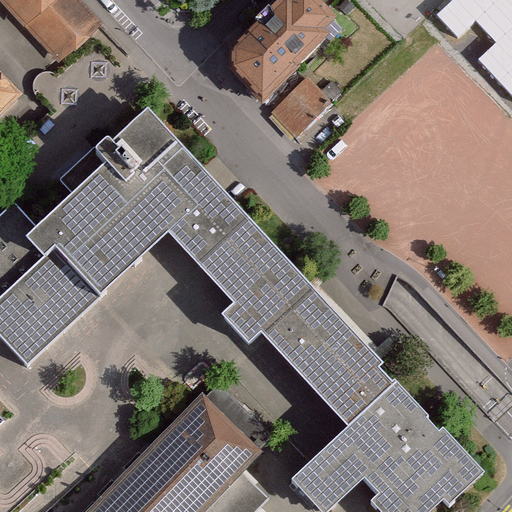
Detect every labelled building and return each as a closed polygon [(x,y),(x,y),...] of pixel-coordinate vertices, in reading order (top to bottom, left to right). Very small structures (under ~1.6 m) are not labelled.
[(0,0),(0,15),(53,71),(98,29),(71,0),(0,0)] [(229,67),(269,107),(333,44),(327,39),(339,26),(313,0),(307,0),(297,11),(292,6),(229,67)] [(511,96),(511,0),(452,0),(437,15),(460,39),(477,23),(496,44),(479,60),(511,96)] [(335,105),(308,78),(272,115),(296,139),(335,105)] [(0,116),(18,99),(0,79),(0,116)] [(13,201),(0,212),(0,322),(30,355),(101,289),(105,294),(171,233),(240,306),(228,317),(254,344),(265,332),(355,428),(303,477),(328,504),(368,467),(386,486),(372,499),(385,511),(436,511),(485,466),(447,426),(443,430),(431,417),(435,414),(400,377),(395,381),(384,369),(389,365),(153,114),(116,148),(112,144),(97,157),(107,168),(40,230),(13,201)] [(197,380),(66,511),(240,511),(260,493),(237,469),(262,444),(197,380)]
